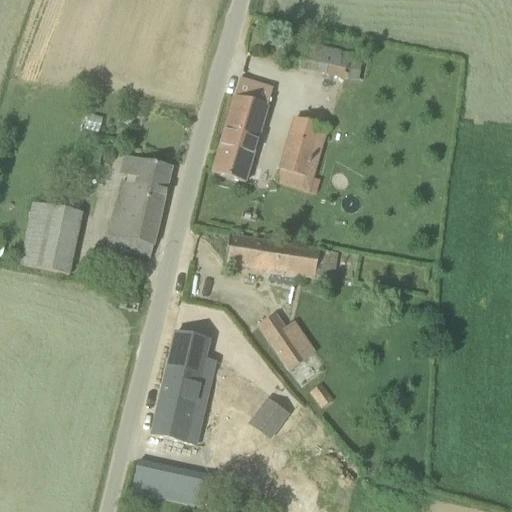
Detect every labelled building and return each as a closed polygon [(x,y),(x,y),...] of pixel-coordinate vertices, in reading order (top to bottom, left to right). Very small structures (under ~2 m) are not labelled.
[(325,76),(357,80),(360,59),(305,51),(303,62),(327,65),(325,76)] [(272,91),(259,87),(240,81),(211,176),(243,187),(272,91)] [(308,196),(327,131),(294,121),(275,187),(308,196)] [(150,260),(171,171),(139,163),(123,159),(118,176),(135,181),(133,187),(121,184),(105,250),(150,260)] [(68,279),(82,216),(45,208),(32,270),(68,279)] [(317,252),(226,240),(223,270),(313,281),(317,252)] [(304,361),(285,333),(274,317),(257,328),(287,372),(304,361)] [(221,372),(214,371),(219,348),(175,338),(157,418),(152,438),(204,450),(207,431),(221,372)] [(287,413),(268,399),(261,409),(280,423),(287,413)] [(203,509),(211,479),(171,470),(164,500),(203,509)]
